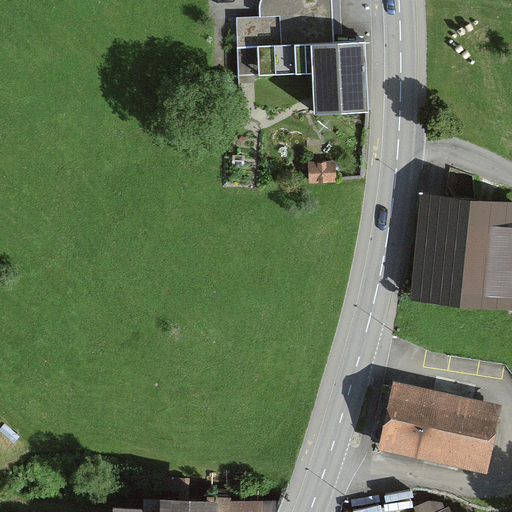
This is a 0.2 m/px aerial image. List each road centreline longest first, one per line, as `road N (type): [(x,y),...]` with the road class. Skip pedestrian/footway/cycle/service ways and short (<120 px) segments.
road 1 (primary): [(400,138),(389,249),(310,511)]
road 2 (unknown): [(372,312),(500,355),(511,380),(507,418),(491,435),(460,438),(345,413)]
road 3 (primary): [(399,0),(400,138)]
